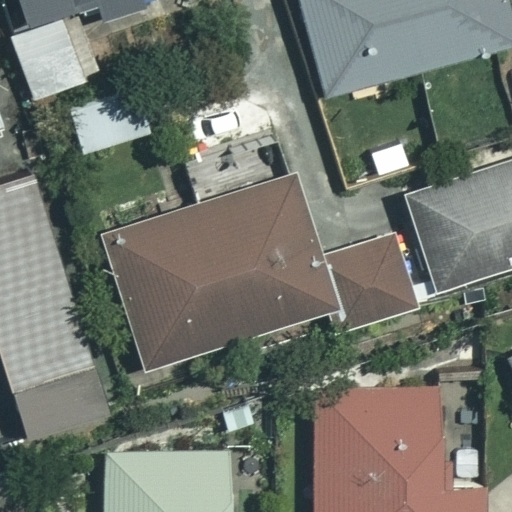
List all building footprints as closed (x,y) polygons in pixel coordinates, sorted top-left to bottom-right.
[(219,0),(0,0),(0,34),(12,76),(75,58),(62,12),(95,3),(100,21),(152,6),(157,21),(220,3),(219,0)] [(511,42),(511,21),(506,0),(299,0),(324,93),(511,42)] [(511,266),(511,158),(403,191),(434,290),(511,266)] [(112,415),(35,176),(0,187),(0,356),(27,442),(112,415)] [(141,365),(331,305),(290,176),(100,236),(141,365)] [(395,235),(322,258),(341,317),(414,294),(395,235)] [(445,390),(315,389),(314,511),(485,511),(486,490),(444,489),(445,390)] [(231,511),(231,451),(105,451),(104,511),(231,511)]
